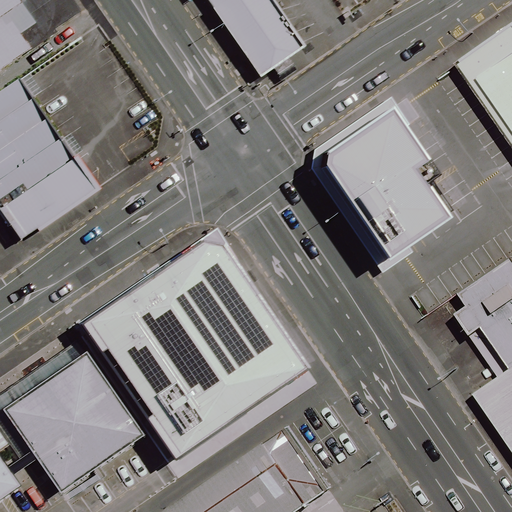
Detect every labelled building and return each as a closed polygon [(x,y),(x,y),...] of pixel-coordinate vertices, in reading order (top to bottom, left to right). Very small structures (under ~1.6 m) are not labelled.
[(0,0),(0,69),(60,29),(40,0),(0,0)] [(294,45),(263,0),(201,0),(252,74),(294,45)] [(511,23),(510,20),(454,59),(511,142),(511,23)] [(25,73),(0,89),(0,204),(22,237),(101,184),(25,73)] [(451,194),(391,97),(313,150),(310,169),(362,253),(451,194)] [(200,241),(76,325),(170,464),(306,372),(223,246),(200,241)] [(511,262),(506,254),(449,294),(458,307),(444,317),(458,338),(472,328),(501,371),(511,363),(511,262)] [(66,351),(0,398),(0,428),(49,496),(129,439),(66,351)] [(511,376),(472,404),(481,417),(511,462),(511,376)] [(286,428),(164,511),(163,511),(297,511),(329,491),(286,428)] [(0,462),(0,498),(17,487),(0,462)]
